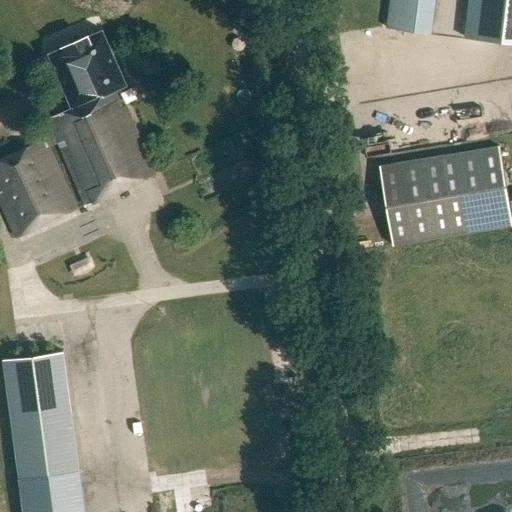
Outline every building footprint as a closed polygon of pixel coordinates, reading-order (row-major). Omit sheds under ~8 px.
[(390,0),(387,27),(431,33),(435,0),(390,0)] [(511,0),(469,0),(465,37),(511,43),(511,0)] [(47,118),(55,137),(57,142),(84,204),(157,174),(126,105),(123,106),(115,89),(121,86),(124,91),(128,89),(126,84),(127,84),(103,30),(49,53),(73,107),(47,118)] [(57,142),(55,137),(45,141),(44,139),(0,158),(0,200),(15,235),(75,209),(47,146),(57,142)] [(380,165),(393,245),(511,225),(511,219),(500,145),(380,165)] [(21,469),(83,464),(73,343),(10,348),(21,469)] [(85,511),(80,471),(20,479),(24,511),(85,511)]
